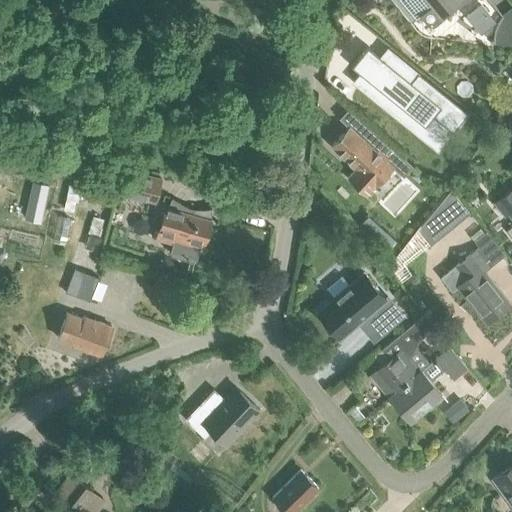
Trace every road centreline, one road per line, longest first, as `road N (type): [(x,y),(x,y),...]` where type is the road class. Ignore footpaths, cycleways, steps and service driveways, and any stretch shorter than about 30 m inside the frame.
road 1 (residential): [(254,318),(383,477),(398,484),(441,468),(511,385)]
road 2 (unclassified): [(254,318),(277,277),(325,0)]
road 3 (unclassified): [(0,437),(68,395),(254,318)]
